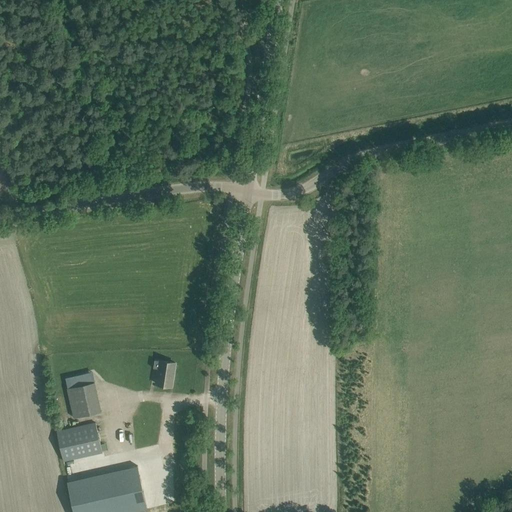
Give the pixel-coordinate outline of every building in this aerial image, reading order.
[(159,369),(157,384),(172,386),(175,363),(154,360),(153,368),(159,369)] [(97,382),(68,387),(74,417),(103,411),(97,382)] [(152,401),(134,404),(141,444),(138,445),(140,461),(162,458),(152,401)] [(57,431),(63,461),(102,452),(96,422),(57,431)] [(135,467),(65,482),(71,511),(133,511),(145,509),(135,467)] [(158,501),(155,473),(142,475),(145,503),(158,501)]
